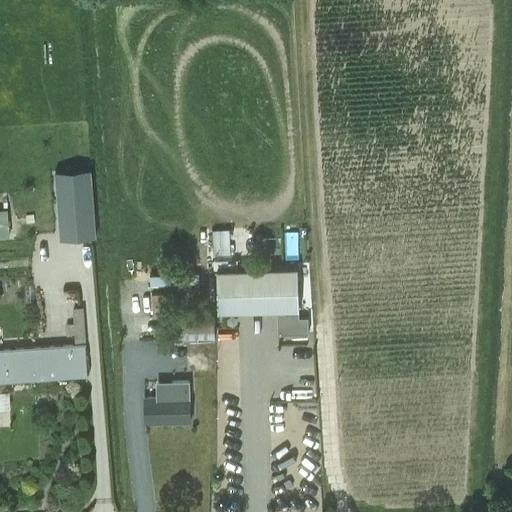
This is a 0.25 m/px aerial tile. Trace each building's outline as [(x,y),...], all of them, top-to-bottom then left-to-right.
[(0,209),(0,235),(8,235),(6,209),(0,209)] [(214,227),(213,241),(240,242),(240,229),(214,227)] [(277,317),(299,316),(297,266),(216,268),(217,310),(277,308),(277,317)] [(74,343),(85,342),(83,306),(72,306),(74,343)] [(169,312),(171,340),(214,340),(213,311),(169,312)] [(0,380),(86,374),(84,344),(0,349),(0,380)] [(144,423),(190,421),(188,378),(156,380),(156,396),(143,397),(144,423)]
